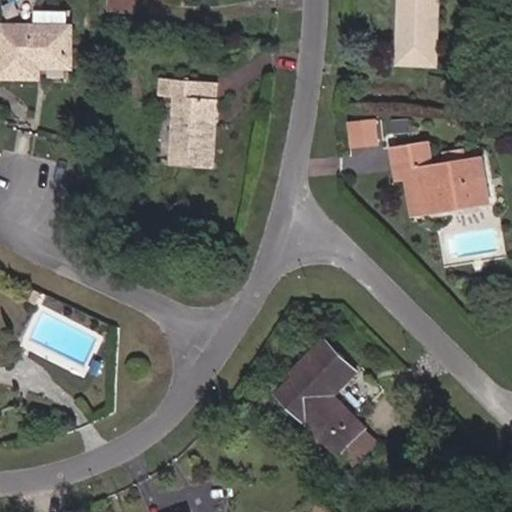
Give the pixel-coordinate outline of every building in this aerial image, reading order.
[(114,0),(113,18),(140,20),(141,0),(114,0)] [(442,0),(403,0),(403,70),(443,70),(442,0)] [(37,35),(72,37),(72,18),(37,17),(37,35)] [(72,74),(72,37),(37,35),(1,34),(0,65),(0,84),(36,85),(38,73),(72,74)] [(162,90),(160,107),(173,109),(167,177),(208,181),(216,114),(201,113),(203,95),(162,90)] [(351,119),(354,146),(385,142),(382,116),(351,119)] [(421,189),(427,218),(474,210),(477,217),(502,211),(495,164),(445,174),(443,152),(407,161),(412,189),(421,189)] [(338,459),(365,434),(333,400),(357,376),(325,343),(300,367),(306,374),(281,396),(338,459)] [(365,434),(338,459),(352,474),(378,448),(365,434)]
